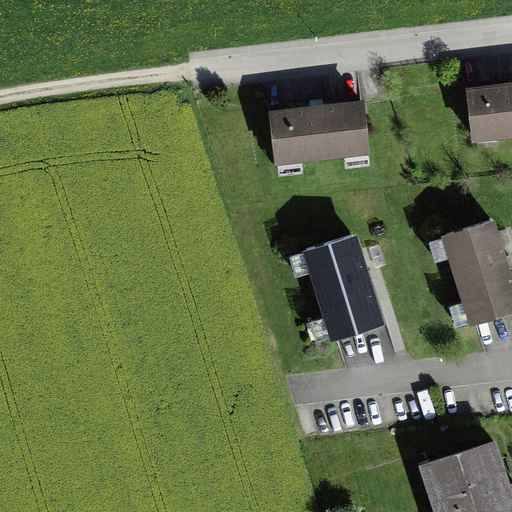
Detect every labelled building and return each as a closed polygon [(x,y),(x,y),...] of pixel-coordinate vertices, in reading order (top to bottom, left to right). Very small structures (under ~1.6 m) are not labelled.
[(511,78),(462,85),(468,140),(511,135),(511,78)] [(359,97),(264,106),(269,160),(364,151),(359,97)] [(511,279),(491,216),(436,233),(464,324),(511,308),(511,279)] [(351,231),(297,247),(325,339),(380,322),(351,231)] [(511,511),(511,500),(491,438),(414,464),(429,511),(511,511)]
